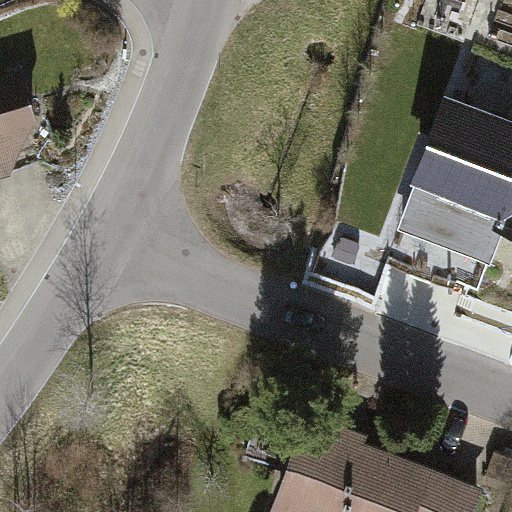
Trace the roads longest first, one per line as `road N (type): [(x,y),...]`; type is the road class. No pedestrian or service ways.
road 1 (residential): [(105,235),(196,281),(511,402)]
road 2 (residential): [(105,235),(158,126),(199,0)]
road 3 (residential): [(0,394),(105,235)]
